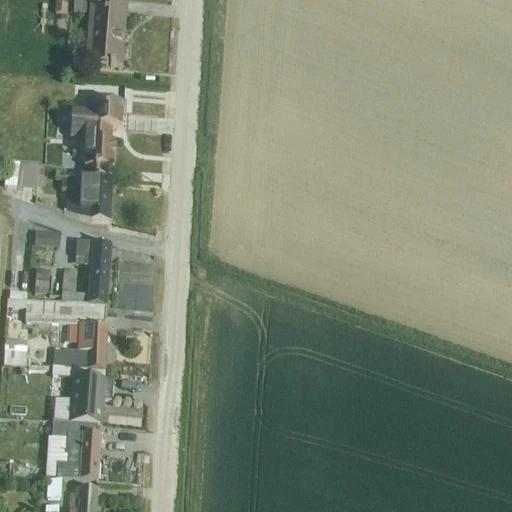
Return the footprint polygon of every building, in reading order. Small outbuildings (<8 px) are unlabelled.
[(126,1),(115,0),(90,0),(85,68),(121,71),(126,1)] [(75,2),(74,18),(86,18),(87,1),(79,1),(79,2),(75,2)] [(82,172),(107,173),(111,173),(112,147),(108,146),(108,133),(121,134),(122,121),(124,121),(124,108),(86,107),(86,115),(71,115),(70,144),(83,144),(82,172)] [(8,165),(4,191),(36,195),(39,179),(44,180),(45,172),(40,171),(40,169),(8,165)] [(81,185),(107,186),(107,173),(82,172),(81,185)] [(107,186),(81,185),(62,184),(62,194),(68,194),(67,217),(108,226),(110,186),(107,186)] [(35,236),(34,250),(60,252),(61,238),(35,236)] [(61,307),(105,311),(111,249),(77,246),(76,263),(75,270),(85,271),(85,270),(90,270),(88,299),(75,298),(77,276),(64,275),(61,307)] [(36,274),(34,297),(48,298),(50,275),(36,274)] [(10,303),(27,305),(27,297),(10,296),(10,303)] [(27,305),(10,303),(8,303),(7,311),(26,313),(25,327),(78,330),(77,356),(54,355),(53,372),(104,376),(105,376),(107,332),(105,331),(105,311),(61,307),(27,305)] [(5,344),(3,369),(26,370),(27,345),(5,344)] [(104,376),(53,372),(52,372),(51,380),(72,381),(69,428),(97,430),(102,431),(103,405),(111,406),(113,385),(103,384),(104,376)] [(97,430),(69,428),(53,427),(52,441),(48,441),(45,482),(97,486),(100,439),(96,439),(97,430)] [(47,484),(46,504),(61,504),(61,484),(47,484)] [(95,511),(97,494),(76,493),(76,497),(70,497),(69,511),(95,511)]
